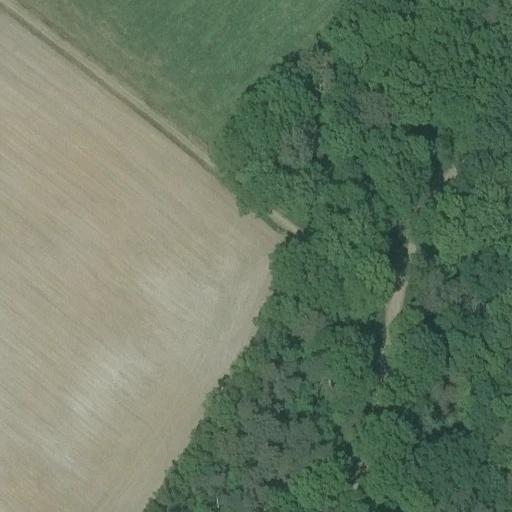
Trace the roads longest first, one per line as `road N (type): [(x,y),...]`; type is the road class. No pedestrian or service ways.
road 1 (track): [(1,0),(287,233),(374,278),(403,281)]
road 2 (track): [(403,281),(355,511)]
road 3 (track): [(511,109),(456,171),(403,281)]
